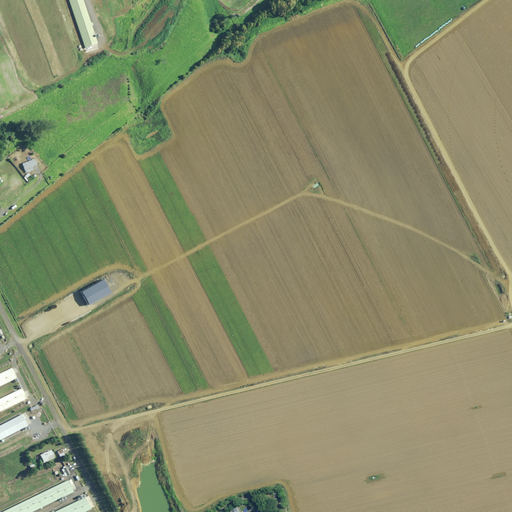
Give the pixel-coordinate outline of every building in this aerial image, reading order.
[(99,42),(84,0),(70,0),(86,46),(99,42)] [(36,165),(34,159),(22,164),(25,173),(33,170),(31,167),(36,165)] [(25,186),(21,182),(0,198),(0,199),(1,201),(3,200),(4,202),(25,186)] [(100,298),(115,289),(110,280),(95,289),(100,298)] [(15,365),(0,372),(0,386),(21,376),(15,365)] [(26,385),(0,398),(0,411),(31,396),(26,385)] [(26,413),(0,426),(0,439),(31,424),(26,413)] [(54,458),(51,450),(40,455),(43,463),(54,458)] [(25,511),(30,511),(72,491),(66,481),(21,503),(25,511)] [(85,511),(91,510),(85,498),(55,511),(85,511)]
